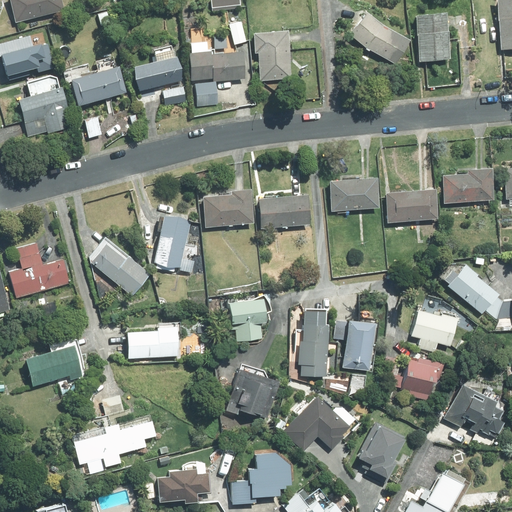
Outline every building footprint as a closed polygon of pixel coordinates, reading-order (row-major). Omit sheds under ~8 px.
[(7,0),(14,23),(63,11),(60,0),(7,0)] [(236,0),(208,0),(210,11),(237,9),(236,0)] [(511,0),(495,0),(500,50),(511,49),(511,0)] [(395,65),(408,40),(379,24),(364,13),(347,34),(365,48),(395,65)] [(445,14),(414,17),(418,62),(449,59),(445,14)] [(245,41),(239,22),(227,25),(233,44),(245,41)] [(259,81),(290,79),(286,31),(252,34),(254,53),(257,53),(259,81)] [(212,83),(244,80),(242,52),(210,55),(209,52),(187,54),(190,81),(212,79),(212,83)] [(138,91),(180,81),(174,57),(132,67),(138,91)] [(77,107),(125,93),(118,67),(69,81),(77,107)] [(59,89),(56,78),(48,77),(25,83),(29,97),(16,101),(23,124),(42,119),(47,134),(71,127),(60,88),(59,89)] [(183,87),(162,92),(165,106),(186,101),(183,87)] [(444,203),(493,198),(490,164),(466,167),(466,171),(441,174),(444,203)] [(511,164),(502,166),(504,197),(511,196),(511,164)] [(331,210),(379,206),(376,174),(328,178),(331,210)] [(386,222),(436,217),(433,186),(383,191),(386,222)] [(204,227),(253,222),(249,187),(229,189),(230,192),(201,195),(204,227)] [(260,228),(309,223),(306,192),(257,197),(260,228)] [(179,265),(189,217),(162,212),(153,260),(156,260),(154,267),(173,271),(174,264),(179,265)] [(104,240),(88,259),(131,294),(149,272),(126,253),(124,256),(104,240)] [(17,256),(38,251),(35,241),(15,246),(17,256)] [(21,266),(8,269),(15,296),(68,281),(61,258),(41,264),(40,261),(29,264),(30,266),(21,269),(21,266)] [(497,318),(503,300),(496,294),(499,291),(477,273),(477,272),(465,262),(447,283),(481,312),(484,309),(497,319),(497,318)] [(0,310),(8,308),(0,276),(0,310)] [(260,296),(226,300),(230,328),(233,327),(235,340),(261,337),(259,321),(263,320),(260,296)] [(40,303),(43,315),(58,311),(55,299),(40,303)] [(511,299),(503,300),(497,318),(511,316),(511,299)] [(325,375),(326,321),(323,321),(323,308),(302,307),(301,338),(298,338),(297,363),(300,363),(300,374),(325,375)] [(439,314),(416,308),(409,334),(418,337),(416,347),(433,352),(435,341),(448,345),(455,316),(440,312),(439,314)] [(369,370),(374,320),(347,317),(347,321),(335,320),(333,336),(344,338),(341,367),(369,370)] [(127,356),(177,354),(176,324),(155,325),(156,328),(126,329),(127,356)] [(463,352),(468,342),(460,338),(455,348),(463,352)] [(70,378),(81,375),(72,341),(23,355),(31,384),(68,374),(70,378)] [(380,366),(379,371),(391,374),(395,357),(385,354),(382,366),(380,366)] [(408,390),(407,394),(427,399),(429,390),(440,393),(443,383),(433,380),(437,364),(406,356),(399,388),(408,390)] [(278,379),(238,367),(225,409),(237,413),(238,409),(267,418),(278,379)] [(442,417),(459,425),(461,421),(463,421),(464,418),(468,421),(468,422),(470,423),(468,427),(475,431),(478,427),(481,428),(480,430),(487,433),(490,428),(497,432),(503,420),(498,417),(503,407),(494,403),(496,399),(460,380),(442,417)] [(449,399),(453,391),(447,387),(442,396),(449,399)] [(113,416),(123,413),(118,393),(100,398),(105,418),(113,416)] [(315,393),(281,430),(302,450),(317,435),(331,448),(343,435),(341,433),(349,424),(315,393)] [(280,429),(285,421),(279,418),(275,425),(280,429)] [(153,434),(150,419),(117,427),(116,422),(102,426),(104,431),(71,440),(78,463),(101,457),(103,465),(119,461),(116,452),(144,445),(142,437),(153,434)] [(402,435),(370,420),(354,455),(367,461),(364,467),(388,478),(396,459),(392,457),(402,435)] [(160,455),(168,452),(166,446),(158,448),(160,455)] [(249,466),(243,466),(243,481),(226,480),(226,502),(253,502),(253,496),(275,496),(275,488),(285,488),(285,451),(276,451),(250,451),(249,466)] [(169,462),(167,455),(159,457),(161,464),(169,462)] [(154,474),(157,499),(182,497),(183,501),(201,500),(200,493),(210,492),(208,467),(195,468),(194,466),(167,468),(167,473),(154,474)] [(444,511),(461,481),(440,470),(430,490),(424,487),(419,496),(424,498),(421,504),(410,498),(402,511),(444,511)] [(281,505),(286,511),(340,511),(333,502),(322,509),(320,506),(327,501),(318,488),(307,496),(302,489),(281,505)] [(35,511),(64,511),(62,502),(35,509),(35,511)]
